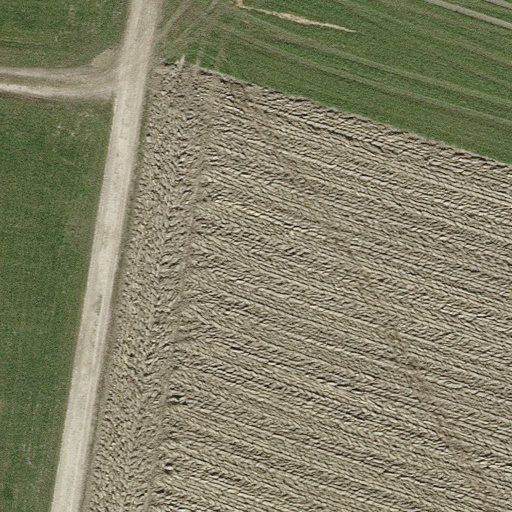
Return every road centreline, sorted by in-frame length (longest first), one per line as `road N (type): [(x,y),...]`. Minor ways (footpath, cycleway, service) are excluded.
road 1 (track): [(70,511),(149,0)]
road 2 (track): [(137,75),(70,86),(0,77)]
